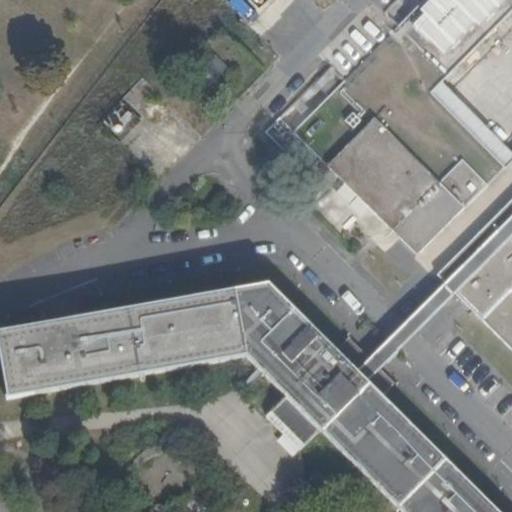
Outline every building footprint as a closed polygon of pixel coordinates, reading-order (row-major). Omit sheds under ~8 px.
[(439,183),(398,226),(423,251),(506,168),(431,95),(511,13),(511,0),(425,0),(344,81),(335,73),(321,88),(329,97),(280,146),(307,173),(320,159),(327,166),(375,120),(439,183)] [(375,120),(327,166),(393,231),(398,226),(439,183),(375,120)] [(511,201),(438,276),(446,284),(457,295),(471,309),(501,340),(511,350),(511,201)] [(446,284),(439,290),(451,300),(457,295),(446,284)] [(496,511),(368,384),(357,372),(269,285),(0,334),(0,362),(7,400),(247,359),(286,398),(266,418),(299,452),(320,433),(400,511),(496,511)] [(425,326),(451,300),(439,290),(414,315),(425,326)] [(414,315),(357,372),(368,384),(389,363),(395,356),(425,326),(414,315)]
